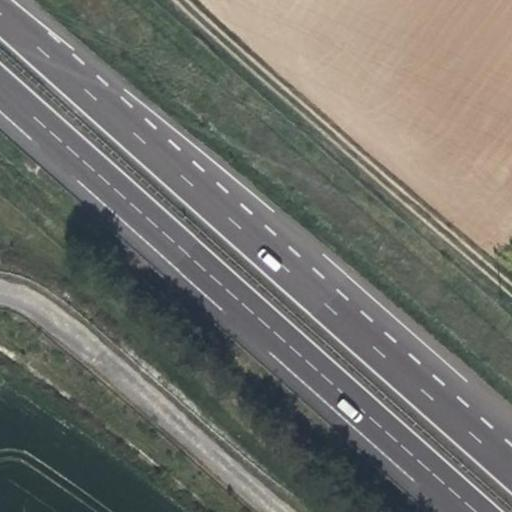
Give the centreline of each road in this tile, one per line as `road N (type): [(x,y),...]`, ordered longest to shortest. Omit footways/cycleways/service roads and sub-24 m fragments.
road 1 (motorway): [(511,467),(0,16)]
road 2 (motorway): [(0,85),(476,511)]
road 3 (track): [(180,0),(511,291)]
